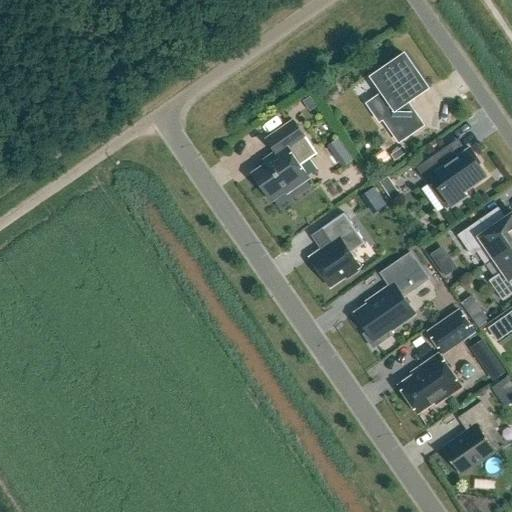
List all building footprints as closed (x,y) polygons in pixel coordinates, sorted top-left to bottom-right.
[(405,55),(375,75),(387,92),(368,104),(380,121),(384,118),(400,141),(423,126),(412,111),(410,112),(405,104),(428,88),(405,55)] [(309,98),(302,102),(308,112),(315,107),(309,98)] [(300,165),(317,154),(294,121),(267,140),(278,155),(267,164),(265,160),(264,161),(266,164),(252,174),(272,202),(273,201),(272,199),(285,190),(288,195),(310,179),(300,165)] [(451,146),(452,146),(451,145),(417,168),(430,186),(441,178),(445,184),(440,188),(453,206),(466,197),(463,193),(487,176),(478,164),(479,162),(470,149),(459,157),(451,146)] [(365,244),(344,213),(321,229),(332,244),(311,258),(331,287),(346,277),(348,278),(358,271),(356,270),(360,267),(351,254),(365,244)] [(486,246),(495,258),(511,246),(511,215),(490,230),(482,219),(458,236),(472,256),(486,246)] [(511,246),(495,258),(504,271),(490,281),(504,301),(511,295),(511,246)] [(378,298),(355,314),(368,332),(364,335),(373,348),(393,335),(390,331),(415,314),(403,297),(428,279),(410,253),(381,273),(390,287),(376,296),(378,298)] [(465,310),(478,328),(488,320),(475,303),(465,310)] [(429,333),(444,354),(474,332),(460,311),(429,333)] [(436,405),(462,387),(440,355),(421,368),(422,371),(400,387),(418,413),(434,402),(436,405)] [(504,374),(496,362),(482,370),(490,382),(504,374)] [(511,400),(511,386),(506,378),(488,390),(501,408),(511,400)] [(491,416),(482,403),(459,419),(468,432),(443,449),(461,475),(496,451),(494,448),(498,445),(489,432),(495,428),(488,418),(491,416)]
